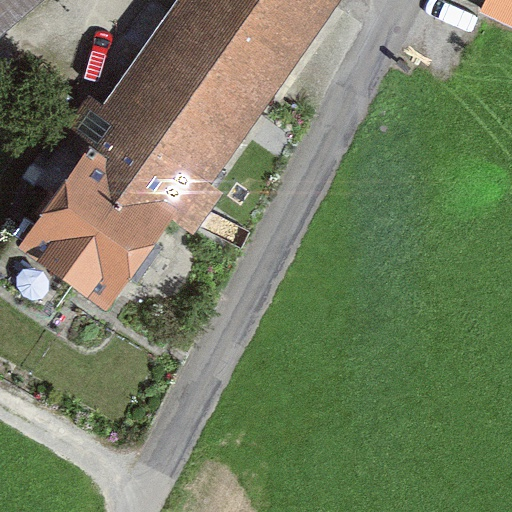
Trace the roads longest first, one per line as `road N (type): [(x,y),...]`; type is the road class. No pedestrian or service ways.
road 1 (residential): [(404,0),(138,511)]
road 2 (unknown): [(0,90),(108,0)]
